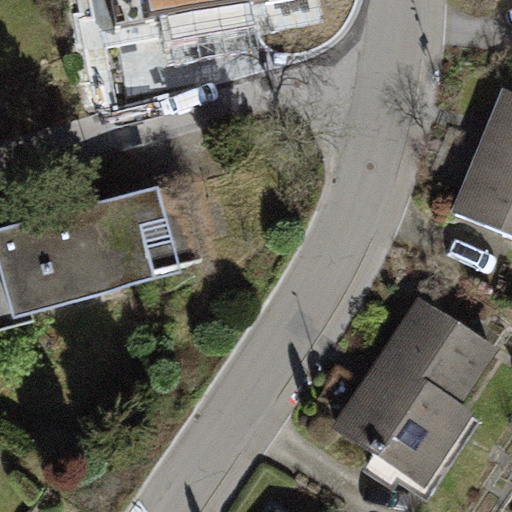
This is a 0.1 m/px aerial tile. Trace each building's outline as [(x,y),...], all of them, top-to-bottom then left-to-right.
[(293,17),(290,0),(96,0),(105,49),(293,17)] [(511,0),(486,0),(486,10),(511,9),(511,0)] [(511,103),(509,102),(460,208),(511,231),(511,103)] [(174,194),(0,242),(0,340),(200,285),(174,194)] [(511,388),(511,372),(415,319),(345,443),(449,501),(511,388)]
